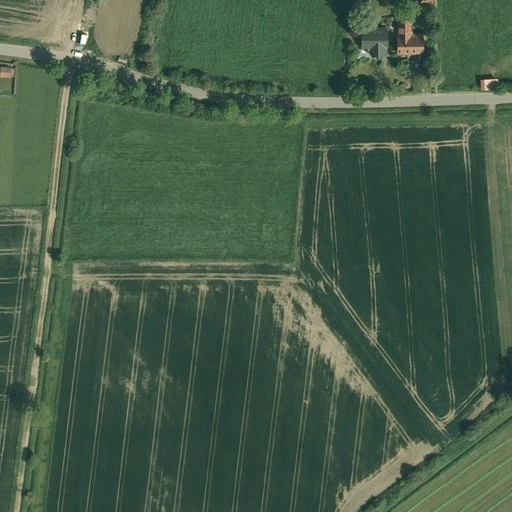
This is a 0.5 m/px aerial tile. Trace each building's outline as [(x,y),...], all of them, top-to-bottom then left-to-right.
[(410,18),(397,19),(397,34),(411,34),(410,18)] [(386,28),(361,28),(361,46),(370,46),(372,53),(371,53),(371,55),(374,56),(374,54),(382,54),(382,46),(387,46),(386,28)] [(411,34),(397,34),(397,52),(422,52),(422,34),(411,34)] [(10,68),(1,67),(1,75),(10,75),(10,68)] [(497,88),(497,78),(482,78),(482,88),(497,88)]
